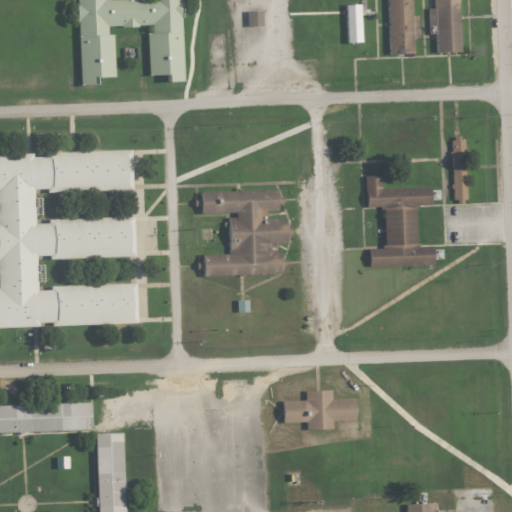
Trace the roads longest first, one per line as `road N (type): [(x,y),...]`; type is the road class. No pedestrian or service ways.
road 1 (residential): [(0,112),(511,92)]
road 2 (residential): [(0,370),(511,351)]
road 3 (residential): [(177,363),(168,105)]
road 4 (residential): [(325,357),(315,100)]
road 5 (residential): [(511,247),(502,0)]
